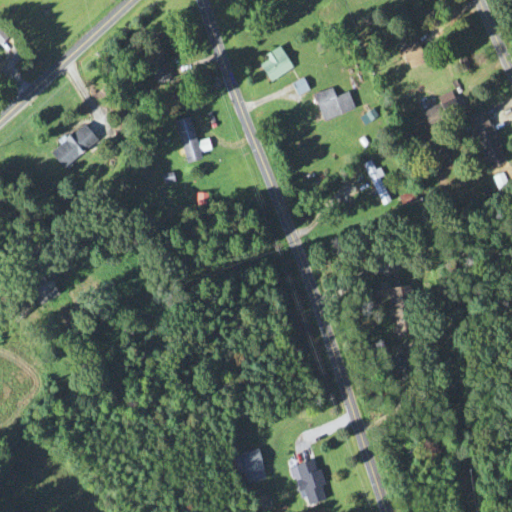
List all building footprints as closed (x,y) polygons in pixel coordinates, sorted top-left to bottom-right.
[(424,63),(415,41),(398,48),(407,70),(424,63)] [(141,49),(151,86),(168,81),(158,45),(141,49)] [(291,70),(277,48),(254,62),(267,84),(291,70)] [(311,96),(321,123),(352,111),(345,94),(334,98),(330,89),(311,96)] [(434,99),(437,106),(419,114),(426,130),(459,116),(448,92),(434,99)] [(465,117),(486,169),(503,162),(482,110),(465,117)] [(193,144),(187,119),(172,122),(182,165),(199,161),(197,153),(208,151),(205,141),(193,144)] [(95,142),(82,126),(46,153),(60,170),(95,142)] [(388,201),(370,159),(361,163),(379,205),(388,201)] [(22,278),(36,305),(57,294),(42,267),(22,278)] [(385,287),(388,335),(411,333),(407,286),(385,287)] [(98,369),(92,356),(83,361),(89,373),(98,369)] [(239,455),(243,473),(261,469),(257,451),(239,455)] [(313,459),(292,465),(303,505),(324,499),(313,459)] [(247,497),(262,495),(259,479),(245,482),(247,497)]
